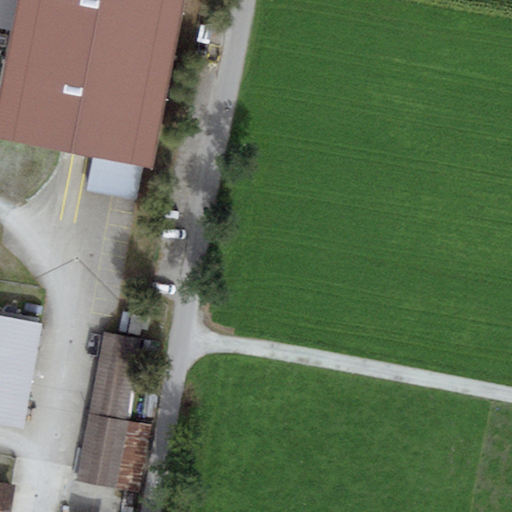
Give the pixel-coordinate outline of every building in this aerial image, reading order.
[(0,0),(0,27),(9,29),(14,0),(0,0)] [(181,0),(14,0),(9,29),(0,75),(0,139),(92,158),(144,168),(149,168),(181,0)] [(144,168),(92,158),(86,190),(138,200),(144,168)] [(44,326),(0,317),(0,418),(25,424),(44,326)] [(102,333),(88,415),(127,421),(140,339),(102,333)] [(127,421),(88,415),(77,483),(120,491),(133,422),(127,421)] [(154,426),(133,422),(120,491),(142,495),(154,426)] [(13,511),(17,489),(0,485),(0,511),(13,511)] [(112,511),(114,496),(82,493),(80,511),(112,511)]
